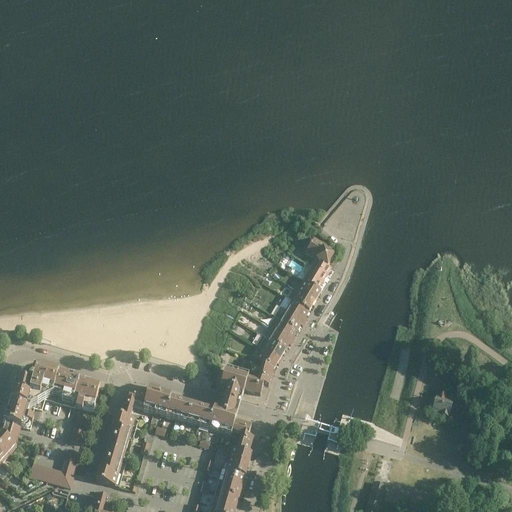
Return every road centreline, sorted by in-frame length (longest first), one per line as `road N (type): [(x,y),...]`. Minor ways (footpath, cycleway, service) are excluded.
road 1 (residential): [(269,413),(130,373),(103,377),(22,353),(10,357),(0,379)]
road 2 (residential): [(269,413),(283,369),(345,254)]
